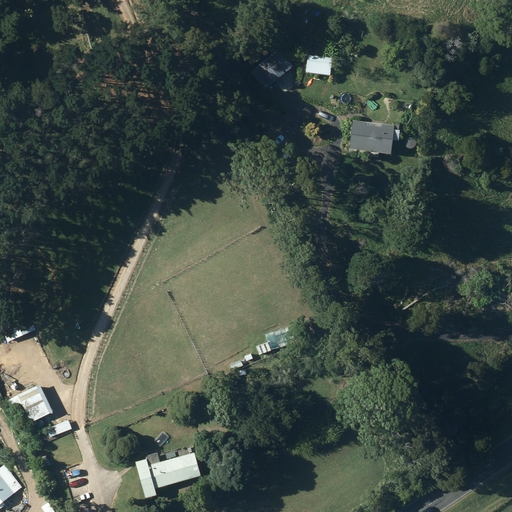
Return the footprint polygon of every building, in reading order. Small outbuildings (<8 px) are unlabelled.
[(264,40),(244,54),(252,65),(271,51),(264,40)] [(266,89),(294,66),(279,47),(250,71),(266,89)] [(307,71),(331,74),(333,58),(309,54),(307,71)] [(397,109),(402,114),(408,109),(403,104),(397,109)] [(395,125),(353,120),(350,147),(392,153),(393,139),(399,140),(400,132),(394,131),(395,125)] [(28,310),(0,321),(9,342),(37,331),(28,310)] [(268,341),(257,346),(260,354),(272,349),(268,341)] [(241,360),(230,364),(232,370),(243,365),(241,360)] [(53,410),(39,384),(19,395),(33,421),(53,410)] [(50,437),(72,428),(69,419),(47,428),(50,437)] [(437,430),(426,438),(432,447),(444,439),(437,430)] [(156,487),(201,474),(195,452),(160,462),(157,452),(146,456),(146,459),(136,462),(146,497),(158,494),(156,487)] [(40,458),(45,467),(52,464),(47,455),(40,458)] [(0,468),(0,503),(21,487),(3,465),(0,468)]
